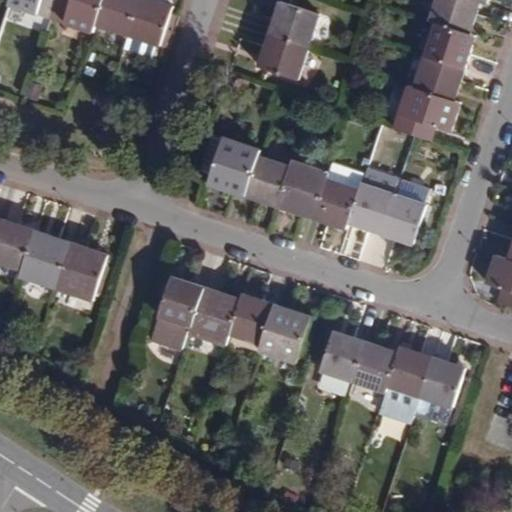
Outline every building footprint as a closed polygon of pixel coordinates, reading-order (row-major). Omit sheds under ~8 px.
[(8,0),(6,10),(48,24),(55,0),(8,0)] [(70,0),(55,0),(48,24),(90,38),(92,31),(102,0),(70,0),(71,0),(70,0)] [(113,2),(105,0),(102,0),(92,31),(125,42),(138,2),(131,0),(115,0),(114,3),(113,2)] [(438,0),(431,22),(437,25),(462,33),(465,22),(475,26),(482,3),(471,0),(438,0)] [(161,10),(138,2),(125,42),(120,56),(149,66),(153,52),(156,53),(167,21),(158,18),(158,17),(161,10)] [(285,13),(288,5),(280,2),(277,11),(285,13)] [(277,11),(269,34),(310,48),(321,16),(288,5),(285,13),(277,11)] [(170,13),(161,10),(158,17),(158,18),(167,21),(170,13)] [(462,33),(468,35),(471,36),(471,35),(475,26),(465,22),(462,33)] [(462,33),(437,25),(426,57),(466,70),(473,47),(465,44),(468,35),(462,33)] [(299,81),(310,48),(269,34),(261,56),(269,59),(266,69),(299,81)] [(471,36),(468,35),(465,44),(473,47),(476,38),(471,36)] [(258,66),(266,69),(269,59),(261,56),(258,66)] [(458,94),(466,70),(426,57),(415,90),(446,101),(449,91),(458,94)] [(454,104),(446,101),(415,90),(409,89),(395,131),(423,140),(428,126),(436,129),(453,135),(462,106),(454,104)] [(454,104),(458,94),(449,91),(446,101),(454,104)] [(428,126),(423,140),(431,143),(436,129),(428,126)] [(245,198),(259,158),(260,152),(224,140),(211,179),(227,185),(225,192),(245,198)] [(269,199),(280,203),(291,169),(259,158),(245,198),(267,206),(269,199)] [(291,169),(280,203),(293,207),(291,214),(313,222),(327,181),(329,175),(293,163),(291,169)] [(360,192),(362,187),(364,180),(331,168),(329,175),(327,181),(360,192)] [(364,180),(362,187),(394,198),(399,184),(367,173),(364,180)] [(209,186),(225,192),(227,185),(211,179),(209,186)] [(360,192),(327,181),(313,222),(335,229),(337,222),(349,226),(351,219),(360,192)] [(394,198),(381,237),(400,244),(403,236),(414,240),(430,193),(401,183),(396,198),(394,198)] [(359,230),(381,237),(394,198),(362,187),(360,192),(351,219),(362,222),(359,230)] [(277,210),(280,203),(269,199),(267,206),(277,210)] [(293,207),(280,203),(277,210),(291,214),(293,207)] [(0,219),(0,256),(23,264),(33,232),(23,229),(25,222),(2,215),(0,219)] [(351,219),(349,226),(359,230),(362,222),(351,219)] [(33,232),(35,225),(25,222),(23,229),(33,232)] [(346,233),(349,226),(337,222),(335,229),(346,233)] [(35,225),(33,232),(46,236),(48,230),(35,225)] [(57,283),(72,237),(48,230),(46,236),(33,232),(23,264),(41,269),(38,277),(57,283)] [(403,236),(400,244),(411,247),(414,240),(403,236)] [(94,244),(72,237),(57,283),(74,288),(76,281),(96,287),(106,256),(91,252),(94,244)] [(108,249),(94,244),(91,252),(106,256),(108,249)] [(511,266),(507,265),(495,260),(486,288),(502,294),(507,295),(502,309),(511,312),(511,266)] [(20,271),(38,277),(41,269),(23,264),(21,269),(20,271)] [(179,287),(181,281),(171,277),(169,284),(179,287)] [(94,294),(96,287),(76,281),(74,288),(94,294)] [(182,358),(189,336),(205,289),(181,281),(179,287),(169,284),(148,347),(182,358)] [(228,341),(230,334),(239,308),(223,302),(226,296),(205,289),(189,336),(205,342),(207,334),(228,341)] [(502,294),(498,307),(502,309),(507,295),(502,294)] [(243,295),(241,301),(241,302),(252,306),(254,299),(243,295)] [(239,308),(241,302),(241,301),(226,296),(223,302),(239,308)] [(263,344),(275,306),(254,299),(252,306),(241,302),(239,308),(230,334),(263,344)] [(275,306),(263,344),(260,352),(276,358),(279,349),(298,356),(308,325),(294,320),(297,313),(275,306)] [(311,318),(297,313),(294,320),(308,325),(311,318)] [(342,342),(345,335),(335,332),(332,339),(342,342)] [(225,348),(228,341),(207,334),(205,342),(224,348),(225,348)] [(321,373),(354,384),(368,343),(345,335),(342,342),(332,339),(321,373)] [(386,395),(388,388),(397,361),(388,358),(390,351),(368,343),(354,384),(386,395)] [(402,347),(400,354),(399,355),(410,359),(412,351),(402,347)] [(295,364),(298,356),(279,349),(276,358),(295,364)] [(399,355),(397,361),(388,388),(386,395),(379,416),(412,427),(422,400),(436,359),(412,351),(410,359),(399,355)] [(399,355),(400,354),(390,351),(388,358),(397,361),(399,355)] [(458,366),(436,359),(422,400),(454,411),(465,378),(456,374),(458,366)] [(468,370),(458,366),(456,374),(465,378),(468,370)]
